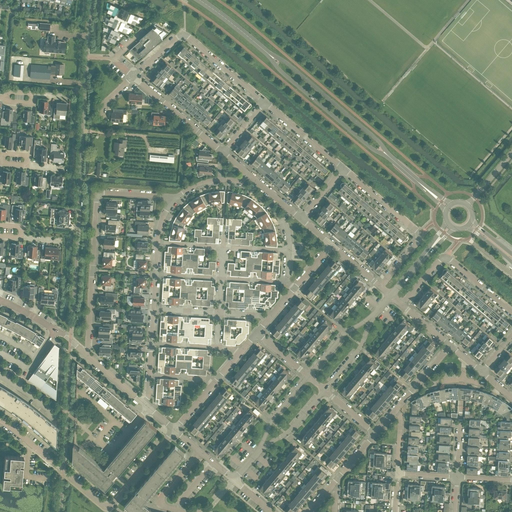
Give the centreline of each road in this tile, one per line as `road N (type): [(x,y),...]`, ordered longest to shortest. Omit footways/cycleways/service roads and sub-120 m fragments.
road 1 (residential): [(70,340),(88,27)]
road 2 (residential): [(84,353),(98,194),(174,199)]
road 3 (tertiary): [(266,52),(370,147),(395,160)]
road 4 (tertiary): [(395,160),(266,52)]
road 5 (residential): [(380,285),(421,235),(344,169)]
road 6 (residential): [(511,314),(443,257),(403,305)]
